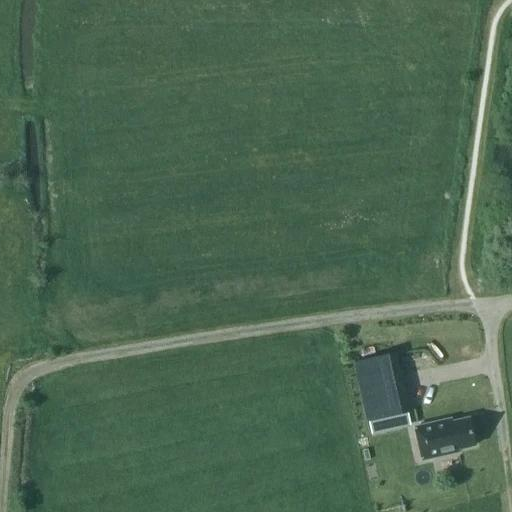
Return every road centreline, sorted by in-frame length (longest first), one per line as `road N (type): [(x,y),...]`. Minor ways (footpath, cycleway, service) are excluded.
road 1 (unclassified): [(3,511),(7,405),(17,381),(38,365),(382,311),(484,303)]
road 2 (residential): [(484,303),(506,460)]
